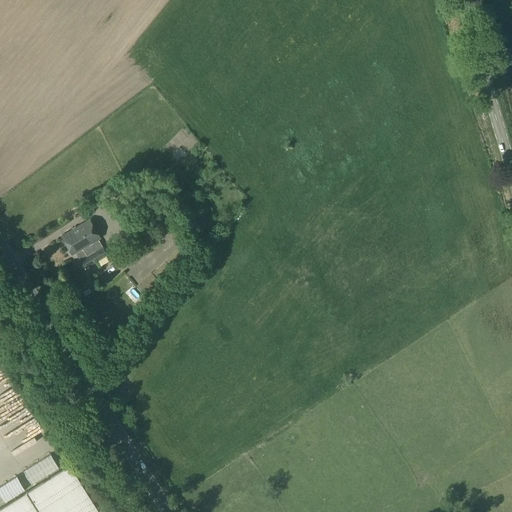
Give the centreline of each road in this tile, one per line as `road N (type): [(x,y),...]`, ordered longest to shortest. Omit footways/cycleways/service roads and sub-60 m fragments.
road 1 (secondary): [(165,511),(0,247)]
road 2 (secondary): [(511,177),(461,0)]
